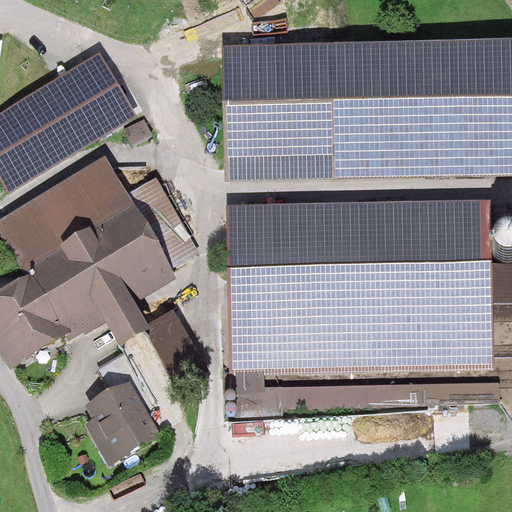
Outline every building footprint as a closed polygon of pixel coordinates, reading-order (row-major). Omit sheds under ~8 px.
[(511,56),(222,62),(224,190),(511,184),(511,56)] [(100,57),(0,117),(0,179),(10,196),(138,119),(100,57)] [(145,121),(125,130),(132,147),(152,137),(145,121)] [(0,353),(13,375),(104,322),(121,351),(147,335),(151,333),(148,328),(133,304),(176,279),(169,267),(199,249),(159,181),(126,200),(103,161),(0,221),(0,231),(27,277),(0,292),(0,353)] [(489,207),(231,211),(234,420),(283,419),(283,410),(511,406),(511,268),(489,269),(489,207)] [(151,333),(147,335),(181,394),(211,377),(174,313),(148,328),(151,333)] [(162,437),(131,382),(87,406),(96,422),(87,426),(109,466),(162,437)]
